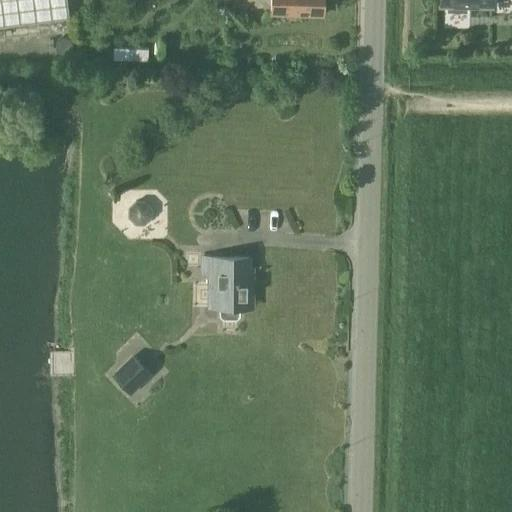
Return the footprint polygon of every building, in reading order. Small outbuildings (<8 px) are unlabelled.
[(0,0),(0,24),(69,16),(67,0),(0,0)] [(323,0),(271,0),(271,12),(323,14),(323,0)] [(439,0),(440,5),(448,5),(448,10),(466,10),(466,5),(492,6),(492,0),(439,0)] [(112,46),(112,56),(145,57),(145,47),(112,46)] [(239,304),(248,304),(249,258),(203,257),(203,271),(220,271),(220,314),(223,317),(236,317),(239,313),(239,304)] [(127,352),(106,376),(113,381),(133,358),(127,352)] [(124,394),(148,373),(137,360),(113,380),(124,394)]
